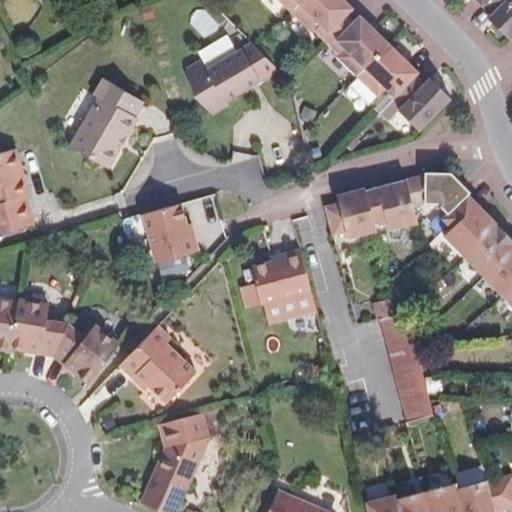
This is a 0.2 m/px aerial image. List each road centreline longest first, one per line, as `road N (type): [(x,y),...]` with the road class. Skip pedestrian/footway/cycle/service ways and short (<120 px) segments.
road 1 (residential): [(299,191),(502,141)]
road 2 (residential): [(114,205),(241,174),(255,203),(299,191)]
road 3 (residential): [(299,191),(336,330),(363,376)]
road 4 (residential): [(0,386),(27,388),(65,413),(81,453),(71,495)]
